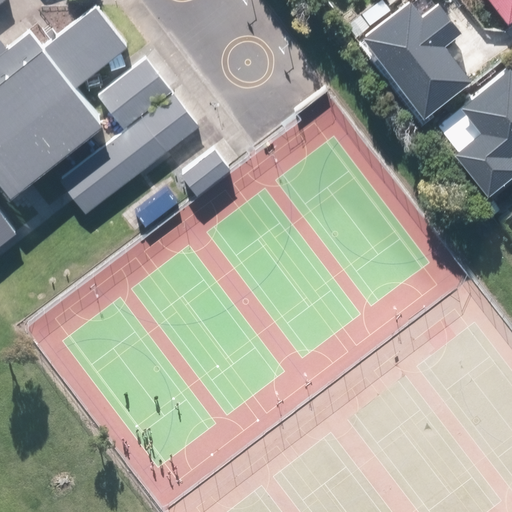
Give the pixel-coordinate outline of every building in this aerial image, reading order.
[(0,0),(0,164),(10,178),(98,108),(73,76),(120,39),(94,6),(44,45),(29,27),(10,42),(0,30),(0,0)] [(511,0),(488,0),(505,22),(511,16),(511,0)] [(146,49),(98,85),(125,119),(172,84),(146,49)] [(175,89),(64,172),(88,204),(200,121),(175,89)] [(214,136),(182,160),(198,182),(230,158),(214,136)] [(0,201),(0,231),(14,221),(0,201)]
